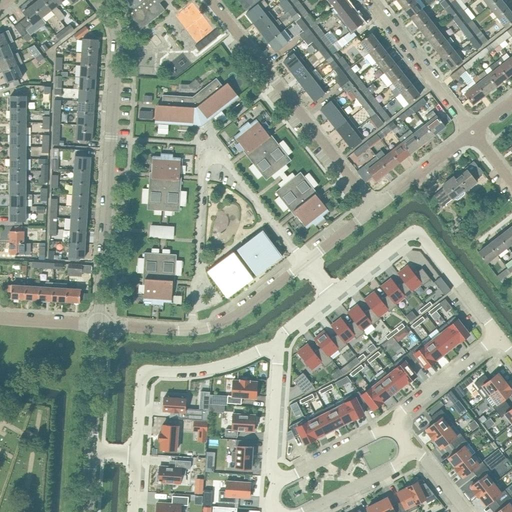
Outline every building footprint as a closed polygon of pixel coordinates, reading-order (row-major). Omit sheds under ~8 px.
[(42,18),(51,10),(43,0),(38,0),(32,5),(42,18)] [(65,17),(56,7),(61,3),(58,0),(43,0),(51,10),(52,10),(60,21),(65,17)] [(117,0),(127,12),(141,29),(141,28),(164,10),(165,10),(157,0),(162,0),(117,0)] [(200,0),(195,0),(182,11),(201,37),(219,23),(200,0)] [(246,11),(251,7),(246,0),(239,0),(238,1),(246,11)] [(253,23),(265,15),(261,11),(268,5),(263,0),(257,5),(254,7),(246,14),(253,23)] [(293,8),(286,0),(283,0),(280,3),(283,6),(288,12),(293,8)] [(327,0),(335,10),(346,2),(344,0),(327,0)] [(411,18),(422,10),(413,0),(412,0),(403,8),(411,18)] [(437,0),(444,9),(449,5),(444,0),(437,0)] [(455,0),(448,0),(457,11),(462,7),(455,0)] [(497,17),(507,8),(500,0),(496,0),(489,6),(497,17)] [(344,20),(354,12),(346,2),(335,10),(344,20)] [(304,18),(309,14),(301,4),(296,8),(304,18)] [(42,18),(32,5),(23,12),(26,17),(20,22),(29,33),(35,28),(35,29),(39,25),(37,22),(42,18)] [(451,7),(446,11),(452,19),(457,15),(451,7)] [(297,13),(293,8),(288,12),(279,18),(282,22),(290,16),(292,17),(292,18),(295,22),(300,17),(297,13)] [(505,27),(508,25),(511,22),(511,14),(507,8),(497,17),(505,27)] [(419,28),(430,20),(422,10),(411,18),(419,28)] [(464,10),(459,13),(465,21),(470,18),(464,10)] [(276,21),(269,11),(265,15),(253,23),(261,33),(278,20),(278,19),(276,21)] [(352,31),(354,28),(362,22),(354,12),(344,20),(352,31)] [(304,18),(311,26),(315,22),(309,14),(304,18)] [(459,18),(454,21),(460,29),(465,25),(459,18)] [(268,42),(279,33),(275,28),(281,23),(278,20),(261,33),(268,42)] [(427,39),(438,30),(430,20),(419,28),(427,39)] [(472,20),(467,24),(473,31),(478,28),(472,20)] [(20,22),(14,26),(22,37),(28,33),(20,22)] [(305,23),(299,27),(303,32),(299,35),(303,41),(313,34),(305,23)] [(69,33),(74,29),(70,25),(65,28),(69,33)] [(317,25),(312,28),(319,36),(323,33),(317,25)] [(78,39),(89,31),(85,27),(74,35),(78,39)] [(60,40),(69,33),(65,28),(56,36),(60,40)] [(199,51),(218,36),(222,33),(217,28),(195,46),(199,51)] [(467,28),(462,31),(468,39),(473,36),(467,28)] [(5,37),(12,34),(10,30),(3,33),(0,33),(0,47),(8,44),(5,37)] [(276,52),(284,46),(287,43),(292,39),(284,30),(279,33),(268,42),(276,52)] [(435,49),(446,40),(438,30),(427,39),(435,49)] [(480,30),(475,34),(482,42),(486,39),(480,30)] [(511,36),(507,31),(496,40),(499,44),(510,36),(511,36)] [(27,42),(32,38),(29,33),(23,37),(27,42)] [(369,52),(379,44),(371,33),(360,42),(369,52)] [(323,47),(313,34),(303,41),(308,46),(311,43),(317,51),(319,50),(323,47)] [(331,43),(325,35),(320,38),(327,47),(331,43)] [(93,39),(94,36),(86,36),(86,39),(83,38),(82,53),(97,54),(98,39),(93,39)] [(453,42),(450,38),(446,41),(446,40),(435,49),(443,59),(454,51),(449,45),(453,42)] [(475,38),(470,42),(476,50),(481,46),(475,38)] [(53,39),(47,42),(49,48),(56,46),(53,39)] [(494,53),(492,50),(499,44),(496,40),(484,49),(488,53),(491,56),(494,53)] [(8,44),(0,47),(0,60),(12,55),(12,54),(10,51),(8,44)] [(44,53),(48,49),(44,44),(40,47),(44,53)] [(377,62),(387,54),(379,44),(369,52),(377,62)] [(327,52),(323,47),(319,50),(322,55),(327,52)] [(36,58),(41,54),(38,49),(32,54),(36,58)] [(291,72),(304,62),(296,51),(283,62),(291,72)] [(451,70),(459,64),(462,61),(454,51),(443,59),(451,70)] [(12,55),(0,60),(0,65),(3,72),(17,66),(23,63),(18,53),(12,55)] [(96,66),(97,54),(82,53),(81,65),(96,66)] [(479,53),(473,57),(477,62),(482,58),(479,53)] [(39,63),(45,59),(41,54),(36,58),(39,63)] [(385,73),(395,64),(387,54),(377,62),(385,73)] [(510,58),(506,54),(495,63),(507,78),(511,73),(511,60),(510,58)] [(346,71),(350,67),(342,56),(337,60),(346,71)] [(466,71),(477,62),(473,57),(462,66),(466,71)] [(362,59),(357,62),(364,73),(369,70),(362,59)] [(299,82),(312,71),(304,62),(291,72),(299,82)] [(334,70),(339,66),(335,62),(330,65),(334,70)] [(488,76),(496,86),(507,78),(495,63),(490,67),(493,71),(488,76)] [(393,83),(403,75),(395,64),(385,73),(393,83)] [(96,78),(96,66),(81,65),(80,77),(96,78)] [(14,86),(25,83),(17,66),(3,72),(8,84),(12,81),(14,86)] [(341,87),(349,81),(346,77),(346,76),(339,66),(334,70),(338,75),(334,78),(341,87)] [(472,80),(466,71),(462,66),(450,76),(453,81),(460,76),(467,85),(461,90),(472,105),(485,95),(472,80)] [(350,67),(346,71),(351,78),(356,75),(350,67)] [(307,91),(320,81),(312,71),(299,82),(307,91)] [(485,95),(496,86),(488,76),(484,71),(478,76),(472,80),(485,95)] [(401,93),(411,85),(403,75),(393,83),(397,88),(391,92),(395,97),(401,93)] [(95,90),(96,78),(80,77),(80,84),(74,84),(73,89),(95,90)] [(358,77),(353,81),(360,89),(364,85),(358,77)] [(223,87),(216,78),(196,94),(196,95),(197,94),(198,96),(193,99),(187,99),(188,97),(162,95),(162,105),(156,105),(155,124),(191,126),(191,125),(191,122),(201,123),(208,116),(210,119),(210,120),(239,97),(227,83),(223,87)] [(314,101),(322,95),(327,91),(320,81),(307,91),(314,101)] [(352,84),(349,81),(341,87),(347,95),(351,91),(356,98),(361,95),(352,84)] [(409,103),(412,101),(420,95),(411,85),(401,93),(409,103)] [(372,95),(366,87),(361,91),(368,99),(372,95)] [(94,102),(95,90),(73,89),(79,89),(78,101),(94,102)] [(23,96),(23,93),(15,93),(15,96),(10,96),(10,108),(26,108),(26,96),(23,96)] [(364,108),(368,104),(361,95),(356,98),(364,108)] [(374,98),(369,101),(376,109),(380,106),(374,98)] [(400,98),(391,102),(395,110),(403,106),(400,98)] [(415,112),(427,103),(423,98),(411,107),(415,112)] [(329,119),(340,111),(342,109),(334,99),(328,103),(321,109),(329,119)] [(93,114),(94,102),(78,101),(78,113),(93,114)] [(371,118),(376,114),(368,104),(364,108),(371,117),(371,118)] [(26,121),(26,108),(10,108),(10,121),(26,121)] [(382,108),(378,112),(384,120),(388,116),(382,108)] [(336,129),(349,119),(342,109),(340,111),(329,119),(336,129)] [(436,116),(433,111),(425,116),(430,121),(425,125),(433,136),(445,126),(437,116),(436,116)] [(405,112),(399,116),(403,121),(409,116),(405,112)] [(93,126),(93,114),(78,113),(77,125),(93,126)] [(383,124),(376,114),(371,118),(371,117),(369,119),(377,129),(383,124)] [(270,136),(256,119),(250,124),(248,122),(243,126),(283,176),(285,175),(283,172),(288,168),(286,165),(291,160),(287,156),(292,152),(283,140),(278,144),(271,135),(270,136)] [(344,139),(357,129),(349,119),(336,129),(344,139)] [(26,134),(26,121),(10,121),(10,134),(26,134)] [(397,127),(393,122),(392,121),(388,125),(392,130),(397,127)] [(92,141),(93,126),(77,125),(76,140),(79,140),(79,143),(87,143),(87,141),(92,141)] [(422,145),(433,136),(425,125),(413,134),(422,145)] [(283,176),(243,126),(239,129),(240,132),(234,137),(248,154),(246,155),(253,164),(248,168),(258,179),(262,176),(266,180),(271,176),(274,179),(279,175),(281,178),(283,176)] [(352,149),(359,143),(365,138),(357,129),(344,139),(352,149)] [(382,129),(377,134),(381,138),(386,134),(382,129)] [(413,134),(410,130),(399,139),(402,143),(410,154),(422,145),(413,134)] [(26,146),(26,134),(10,134),(10,146),(26,146)] [(369,147),(381,138),(377,134),(366,143),(369,147)] [(357,157),(365,151),(369,147),(366,143),(353,152),(357,157)] [(399,162),(410,154),(402,143),(391,152),(399,162)] [(26,159),(26,146),(10,146),(10,159),(26,159)] [(48,160),(49,147),(42,147),(42,153),(37,153),(37,159),(38,159),(48,160)] [(385,156),(381,150),(375,155),(376,157),(388,171),(399,162),(391,152),(385,156)] [(74,170),(90,171),(91,157),(86,157),(86,154),(75,153),(74,166),(74,170)] [(163,211),(167,154),(161,153),(161,157),(153,156),(151,178),(149,178),(148,189),(142,189),(141,203),(147,204),(147,210),(154,210),(154,215),(161,215),(161,211),(163,211)] [(186,206),(187,191),(181,191),(181,180),(179,180),(181,158),(173,157),(173,154),(167,154),(163,211),(165,211),(165,215),(172,216),(172,211),(179,212),(180,206),(186,206)] [(376,157),(364,166),(375,181),(388,171),(379,160),(376,157)] [(26,171),(26,159),(10,159),(10,171),(26,171)] [(48,171),(48,160),(38,159),(38,165),(41,165),(41,171),(48,171)] [(465,191),(476,182),(474,179),(482,173),(474,161),(465,168),(467,171),(455,179),(465,191)] [(89,184),(90,171),(74,170),(73,183),(89,184)] [(26,184),(26,171),(10,171),(10,184),(26,184)] [(48,183),(48,171),(41,171),(41,177),(38,177),(38,183),(48,183)] [(304,177),(300,172),(295,176),(292,173),(287,177),(285,175),(283,176),(320,222),(324,219),(323,216),(329,211),(315,194),(317,193),(313,188),(318,185),(309,173),(304,177)] [(320,222),(283,176),(281,178),(283,180),(278,184),(281,188),(275,192),(279,197),(274,200),(283,212),(288,208),(292,213),(293,212),(307,229),(313,224),(315,226),(320,222)] [(455,201),(465,193),(464,191),(465,191),(455,179),(454,177),(442,186),(444,188),(434,196),(440,204),(442,207),(452,199),(453,199),(453,198),(455,201)] [(88,196),(89,184),(73,183),(72,195),(88,196)] [(26,196),(26,184),(10,184),(10,196),(26,196)] [(87,209),(88,196),(72,195),(71,208),(87,209)] [(26,196),(10,196),(10,209),(26,209),(26,201),(31,201),(31,196),(26,196)] [(86,221),(87,209),(71,208),(71,220),(86,221)] [(26,222),(26,212),(26,209),(10,209),(10,221),(15,221),(15,224),(22,224),(22,222),(26,222)] [(86,233),(86,221),(71,220),(70,232),(86,233)] [(173,238),(173,227),(151,226),(150,237),(173,238)] [(22,232),(22,227),(14,227),(14,231),(10,231),(10,243),(24,243),(24,232),(22,232)] [(507,247),(511,243),(511,231),(509,228),(499,236),(507,247)] [(282,256),(263,230),(251,239),(237,250),(238,250),(234,253),(233,252),(219,263),(207,271),(227,298),(238,289),(252,278),(252,277),(256,274),(256,275),(270,265),(271,265),(282,256)] [(85,246),(86,233),(70,232),(69,245),(85,246)] [(497,255),(507,247),(499,236),(489,244),(497,255)] [(23,255),(24,243),(10,243),(10,255),(20,255),(23,255)] [(486,263),(497,255),(489,244),(478,252),(486,263)] [(84,258),(85,246),(69,245),(68,260),(79,261),(79,258),(84,258)] [(159,253),(159,249),(152,248),(151,253),(144,252),(144,258),(138,258),(137,273),(143,273),(143,279),(145,279),(143,301),(151,302),(151,305),(157,305),(160,253),(159,253)] [(169,254),(170,250),(162,249),(162,254),(160,253),(157,305),(163,305),(163,302),(171,303),(173,281),(175,281),(175,275),(181,276),(182,261),(176,260),(176,255),(169,254)] [(83,265),(68,264),(68,272),(91,274),(91,266),(83,265)] [(407,266),(398,273),(405,282),(412,291),(421,284),(422,286),(431,279),(422,268),(414,274),(407,266)] [(504,271),(496,276),(500,281),(507,275),(504,271)] [(440,277),(434,282),(444,295),(451,290),(440,277)] [(391,279),(381,286),(388,295),(395,304),(396,304),(404,297),(405,299),(413,293),(414,292),(412,291),(405,282),(397,288),(391,279)] [(52,288),(53,283),(45,283),(45,287),(39,287),(38,300),(52,301),(52,288)] [(24,299),(25,286),(7,285),(7,292),(11,292),(11,298),(24,299)] [(38,300),(39,287),(25,286),(24,299),(38,300)] [(65,302),(66,289),(52,288),(52,301),(65,302)] [(80,303),(80,290),(66,289),(65,302),(80,303)] [(374,292),(365,299),(371,308),(378,317),(379,317),(387,310),(389,312),(397,306),(397,305),(396,304),(395,304),(388,295),(381,301),(374,292)] [(357,305),(348,313),(355,321),(362,330),(371,323),(372,325),(380,319),(379,317),(378,317),(371,308),(364,314),(357,305)] [(341,318),(331,326),(338,334),(345,343),(346,343),(354,336),(355,338),(363,332),(364,332),(362,330),(355,321),(347,327),(341,318)] [(458,320),(449,327),(460,341),(469,334),(458,320)] [(460,341),(449,327),(446,323),(437,330),(440,334),(451,348),(460,341)] [(395,328),(390,332),(392,336),(398,331),(403,327),(401,324),(395,328)] [(324,331),(314,339),(321,347),(328,356),(329,356),(337,350),(339,351),(347,345),(346,343),(345,343),(338,334),(331,340),(324,331)] [(432,340),(443,354),(451,348),(440,334),(432,340)] [(435,361),(443,354),(432,340),(424,347),(435,361)] [(421,343),(407,354),(415,364),(419,360),(426,368),(435,361),(424,347),(421,343)] [(307,344),(298,352),(305,361),(304,361),(307,366),(308,365),(312,370),(321,363),(324,368),(332,361),(333,361),(329,356),(328,356),(321,347),(314,353),(307,344)] [(373,344),(367,348),(370,353),(376,348),(373,344)] [(393,365),(396,368),(407,383),(416,376),(410,368),(415,364),(407,354),(393,365)] [(356,357),(348,363),(352,368),(360,361),(357,358),(356,357)] [(399,389),(407,383),(396,368),(388,375),(399,389)] [(399,389),(388,375),(385,371),(376,378),(379,382),(390,396),(399,389)] [(303,373),(293,380),(304,394),(315,389),(303,373)] [(489,395),(505,383),(498,373),(489,380),(485,375),(474,383),(478,389),(482,386),(489,395)] [(256,398),(257,382),(250,381),(250,380),(240,380),(240,381),(233,380),(232,396),(228,396),(228,403),(242,404),(242,397),(256,398)] [(379,382),(370,389),(381,403),(390,396),(379,382)] [(497,412),(507,404),(504,399),(511,392),(511,391),(505,383),(489,395),(496,404),(492,407),(497,412)] [(466,394),(458,384),(454,388),(461,398),(466,394)] [(381,403),(370,389),(362,395),(366,401),(373,409),(381,403)] [(454,404),(458,400),(451,390),(446,394),(454,404)] [(343,399),(345,403),(353,419),(363,414),(359,405),(366,401),(362,395),(358,391),(343,399)] [(164,397),(163,411),(179,412),(178,419),(179,419),(202,420),(208,421),(210,392),(200,392),(199,410),(185,409),(186,398),(179,398),(179,396),(172,395),(171,398),(165,397),(164,397)] [(482,412),(489,409),(485,402),(479,405),(482,412)] [(334,403),(333,404),(344,424),(353,419),(345,403),(336,408),(334,403)] [(344,424),(333,404),(324,408),(334,429),(344,424)] [(507,404),(497,412),(501,417),(505,414),(511,423),(511,407),(511,409),(507,404)] [(477,406),(472,410),(476,416),(482,412),(477,406)] [(314,413),(316,418),(324,434),(334,429),(324,408),(314,413)] [(433,439),(453,424),(441,409),(430,417),(435,423),(426,430),(433,439)] [(226,429),(225,437),(237,437),(238,430),(253,431),(254,425),(255,425),(256,417),(254,416),(254,415),(233,414),(232,429),(226,429)] [(306,423),(315,439),(324,434),(316,418),(306,423)] [(194,421),(194,431),(198,431),(198,441),(206,442),(207,422),(202,421),(194,421)] [(305,444),(315,439),(306,423),(297,427),(295,423),(289,426),(295,437),(300,435),(305,444)] [(453,424),(433,439),(440,449),(449,442),(453,446),(464,438),(460,433),(453,424)] [(177,426),(161,425),(160,433),(158,433),(158,441),(160,441),(159,449),(175,450),(177,426)] [(457,451),(448,458),(452,463),(451,464),(454,467),(454,466),(455,468),(471,455),(475,452),(468,443),(464,438),(453,446),(457,451)] [(232,452),(232,461),(237,461),(236,468),(252,469),(253,447),(249,446),(249,441),(237,440),(236,446),(238,446),(237,452),(232,452)] [(497,449),(492,454),(496,459),(501,455),(497,449)] [(496,459),(493,461),(497,466),(506,459),(502,454),(501,455),(496,459)] [(472,470),(476,475),(486,467),(482,461),(478,464),(471,455),(455,468),(463,477),(472,470)] [(174,467),(158,466),(158,473),(156,473),(156,481),(157,481),(157,482),(179,483),(180,474),(184,475),(185,468),(189,469),(189,461),(174,460),(174,467)] [(470,487),(478,496),(497,481),(486,467),(476,475),(479,480),(470,487)] [(219,491),(218,502),(234,503),(235,503),(235,497),(249,498),(250,483),(226,481),(226,491),(219,491)] [(498,503),(508,495),(504,490),(500,493),(494,484),(497,481),(478,496),(485,506),(494,499),(498,503)] [(407,487),(417,508),(418,507),(416,503),(425,498),(427,503),(437,498),(425,483),(419,486),(417,482),(407,487)] [(396,504),(400,511),(408,511),(417,508),(407,487),(397,492),(402,501),(396,504)] [(496,511),(511,511),(511,507),(509,503),(511,500),(511,492),(508,495),(498,503),(502,508),(496,511)] [(156,503),(155,511),(178,511),(179,505),(186,505),(187,497),(171,496),(170,504),(156,503)] [(387,498),(377,503),(381,511),(400,511),(396,504),(391,507),(387,498)] [(381,511),(377,503),(367,508),(369,511),(381,511)]
